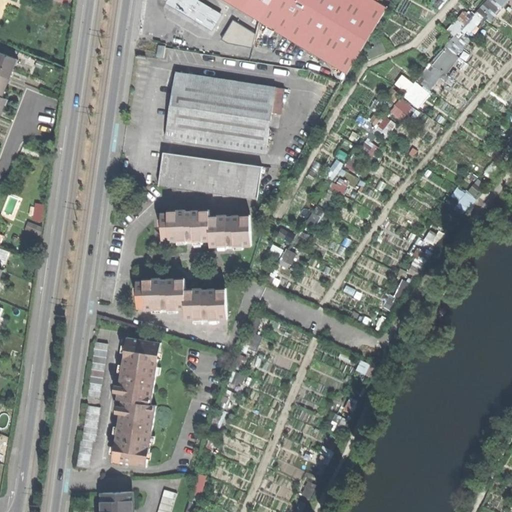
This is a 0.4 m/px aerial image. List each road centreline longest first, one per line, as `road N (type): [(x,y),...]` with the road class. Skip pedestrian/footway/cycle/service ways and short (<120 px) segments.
road 1 (primary): [(90,0),(15,511)]
road 2 (primary): [(57,511),(126,0)]
road 3 (unknown): [(155,0),(207,42),(231,18),(205,0)]
